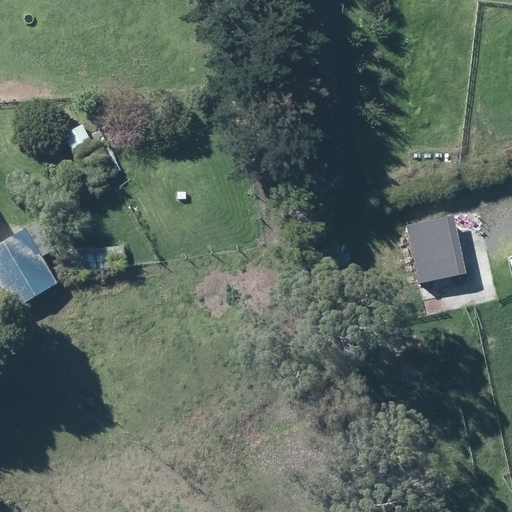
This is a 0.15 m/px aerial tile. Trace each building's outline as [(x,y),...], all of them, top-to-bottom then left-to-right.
[(95,139),(83,121),(62,134),(73,152),(95,139)] [(123,168),(106,138),(88,149),(105,179),(123,168)] [(448,216),(399,228),(414,289),(463,277),(448,216)] [(0,251),(0,284),(7,298),(43,279),(22,240),(0,251)] [(64,247),(67,277),(127,271),(124,242),(64,247)]
